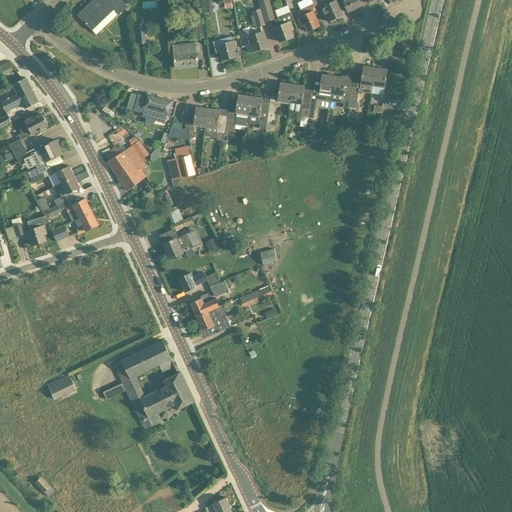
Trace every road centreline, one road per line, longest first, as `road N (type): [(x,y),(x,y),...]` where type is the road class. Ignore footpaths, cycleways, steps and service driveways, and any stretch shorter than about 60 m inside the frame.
road 1 (tertiary): [(322,511),(437,0)]
road 2 (residential): [(35,17),(59,41),(121,76),(177,86),(248,75),(407,8)]
road 3 (tertiary): [(258,511),(129,234)]
road 4 (tertiary): [(129,234),(74,124),(10,42)]
road 5 (residential): [(0,275),(129,234)]
